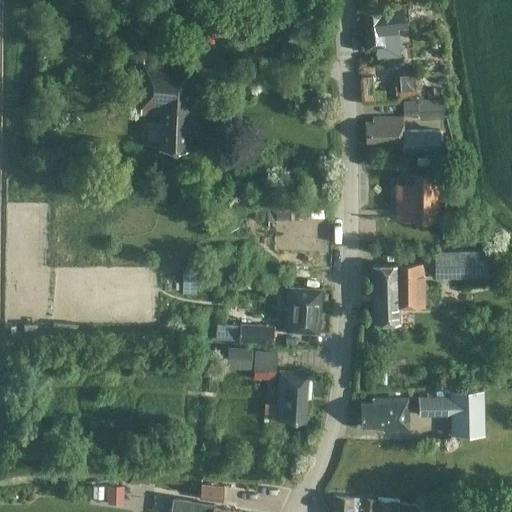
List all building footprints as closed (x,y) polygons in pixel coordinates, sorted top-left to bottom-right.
[(130,3),(113,3),(114,22),(131,21),(130,3)] [(402,29),(401,12),(401,9),(361,12),(364,50),(376,49),(376,55),(398,54),(396,29),(402,29)] [(191,59),(143,56),(140,112),(161,113),(161,118),(160,124),(147,124),(146,143),(159,144),(159,146),(187,148),(188,115),(191,59)] [(396,98),(420,95),(418,72),(417,72),(395,74),(394,77),(396,98)] [(369,75),(370,98),(390,98),(390,87),(378,88),(378,75),(369,75)] [(417,100),(402,102),(403,116),(418,115),(418,121),(443,119),(441,98),(417,100)] [(402,131),(402,118),(373,119),(373,125),(366,125),(367,143),(404,142),(404,151),(440,150),(439,130),(402,131)] [(407,171),(406,219),(437,220),(437,171),(407,171)] [(487,277),(486,252),(435,253),(435,278),(487,277)] [(400,307),(423,307),(423,264),(371,264),(372,323),(400,323),(400,307)] [(275,293),(276,281),(267,280),(266,292),(275,293)] [(283,330),(318,332),(321,288),(287,285),(283,330)] [(50,321),(31,322),(31,338),(51,337),(50,321)] [(58,321),(58,336),(85,336),(85,321),(58,321)] [(272,326),(240,323),(239,339),(271,342),(272,326)] [(169,331),(153,331),(153,339),(169,339),(169,331)] [(226,366),(251,368),(252,347),(228,346),(226,366)] [(277,351),(254,349),(253,370),(275,371),(277,351)] [(307,397),(311,397),(312,372),(280,370),(277,418),(305,420),(307,397)] [(484,433),(483,389),(452,390),(452,397),(418,397),(418,416),(452,415),(453,433),(484,433)] [(408,430),(408,396),(372,397),(372,401),(360,402),(360,426),(382,426),(382,431),(408,430)] [(199,498),(221,501),(223,485),(201,482),(199,498)] [(107,503),(122,503),(123,484),(107,484),(107,503)] [(397,511),(399,500),(333,496),(331,511),(397,511)] [(214,503),(193,500),(178,498),(172,497),(170,511),(245,511),(246,511),(213,506),(214,503)] [(418,511),(419,503),(399,502),(398,511),(418,511)]
